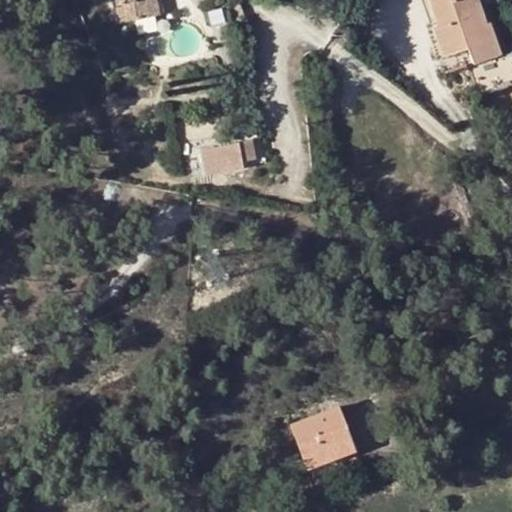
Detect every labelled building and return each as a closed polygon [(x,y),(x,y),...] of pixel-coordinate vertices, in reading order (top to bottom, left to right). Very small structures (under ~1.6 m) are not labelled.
[(155,0),(111,0),(116,24),(159,15),(155,0)] [(235,0),(221,0),(229,17),(240,13),(235,0)] [(430,28),(441,57),(464,49),(470,64),(499,54),(487,23),(484,24),(475,0),(426,0),(436,26),(430,28)] [(441,57),(446,73),(470,64),(464,49),(441,57)] [(198,150),(203,177),(240,169),(239,163),(252,161),(248,141),(198,150)] [(336,406),(288,424),(303,464),(331,452),(335,458),(354,450),(336,406)] [(303,464),(305,470),(335,458),(331,452),(303,464)]
